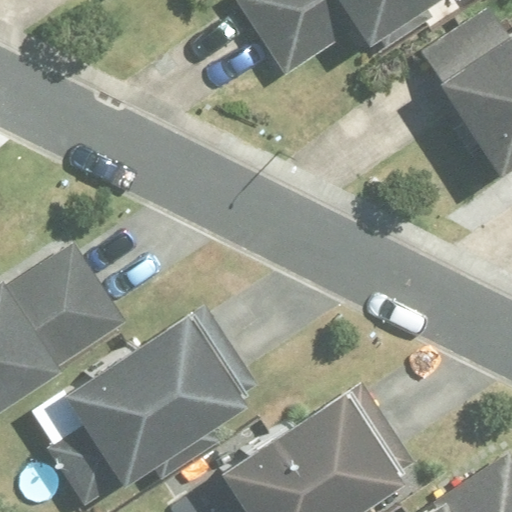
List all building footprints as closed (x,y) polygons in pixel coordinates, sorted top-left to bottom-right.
[(378,49),(425,18),(418,6),(426,0),(228,0),(278,74),(341,33),(353,50),(371,38),(378,49)] [(477,11),(412,54),(430,81),(422,86),(484,179),(511,159),(511,26),(495,38),(477,11)] [(0,412),(63,372),(58,364),(128,320),(76,239),(6,285),(0,277),(0,412)] [(162,477),(219,441),(212,431),(249,405),(190,314),(66,394),(84,421),(51,443),(88,503),(123,481),(126,486),(155,467),(162,477)] [(372,511),(369,506),(404,483),(345,392),(223,470),(242,500),(221,511),(372,511)] [(511,511),(511,451),(511,450),(434,500),(437,505),(425,511),(511,511)]
